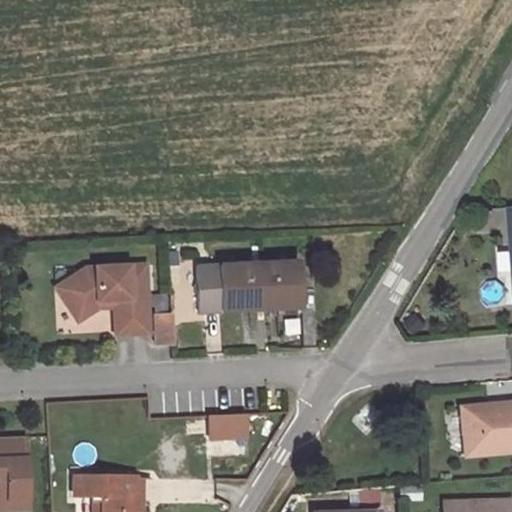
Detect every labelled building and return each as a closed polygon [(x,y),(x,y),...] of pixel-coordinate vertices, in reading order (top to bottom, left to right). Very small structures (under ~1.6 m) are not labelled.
[(498,277),(511,275),(511,265),(511,248),(496,250),(498,277)] [(197,313),(219,312),(301,308),(299,262),(194,267),(197,313)] [(86,271),(65,284),(76,301),(66,307),(77,324),(98,311),(114,310),(116,338),(149,336),(146,268),(86,271)] [(56,290),(66,307),(76,301),(65,284),(56,290)] [(169,315),(153,315),(154,345),(170,345),(169,315)] [(511,404),(462,409),(466,455),(511,450),(511,404)] [(242,414),(207,416),(208,438),(243,436),(242,414)] [(0,501),(27,500),(23,437),(0,438),(0,501)] [(133,476),(74,476),(74,511),(132,511),(133,499),(133,479),(133,476)] [(145,479),(133,479),(133,499),(145,498),(145,479)] [(27,500),(0,501),(0,510),(27,509),(27,500)] [(439,511),(507,511),(507,502),(439,505),(439,511)]
